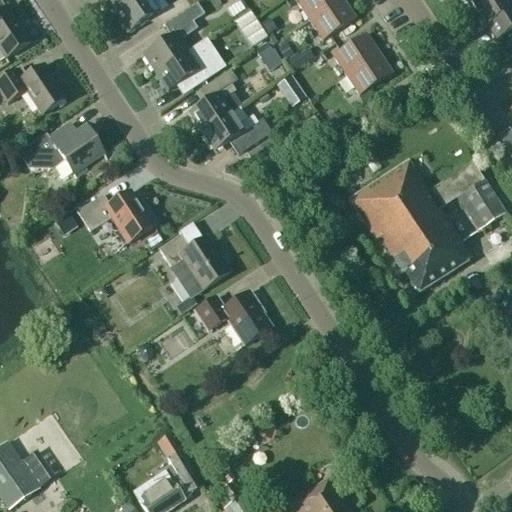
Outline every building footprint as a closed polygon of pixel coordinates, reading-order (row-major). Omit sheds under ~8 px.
[(104,0),(116,17),(141,0),(104,0)] [(163,13),(170,23),(196,5),(199,3),(197,0),(184,0),(183,0),(182,0),(168,9),(161,0),(141,0),(116,17),(128,35),(158,15),(158,16),(163,13)] [(299,0),(295,3),(308,23),(341,1),(340,0),(299,0)] [(463,0),(470,11),(486,0),(463,0)] [(507,0),(486,0),(470,11),(483,30),(487,27),(496,41),(511,29),(511,0),(508,0),(508,1),(507,0)] [(341,1),(308,23),(322,43),(355,21),(341,1)] [(196,5),(170,23),(163,27),(171,38),(142,57),(154,75),(188,53),(180,42),(197,31),(192,24),(203,16),(196,5)] [(0,52),(5,60),(29,44),(6,10),(0,13),(0,52)] [(249,12),(232,24),(250,50),(267,38),(249,12)] [(269,20),(261,26),(267,36),(275,30),(269,20)] [(332,58),(345,78),(378,56),(365,36),(332,58)] [(273,57),(265,44),(254,52),(262,64),(273,57)] [(320,54),(315,48),(303,56),(305,59),(297,64),(294,60),(286,65),(292,74),(308,63),(308,62),(320,54)] [(188,53),(154,75),(167,93),(193,76),(200,86),(224,71),(216,60),(213,62),(208,54),(194,63),(188,53)] [(378,56),(345,78),(358,98),(391,76),(378,56)] [(50,80),(52,78),(44,67),(21,82),(14,72),(0,81),(0,96),(6,106),(25,93),(41,117),(64,102),(50,80)] [(201,134),(230,115),(230,114),(240,107),(232,95),(235,92),(231,85),(236,82),(229,71),(205,88),(211,98),(187,114),(201,134)] [(282,97),(292,112),(307,103),(297,87),(282,97)] [(238,126),(230,115),(201,134),(213,153),(237,137),(245,149),(235,155),(236,157),(246,150),(270,135),(261,120),(256,124),(252,117),(238,126)] [(309,133),(318,127),(312,118),(303,124),(309,133)] [(69,126),(48,140),(45,136),(17,156),(28,171),(52,171),(64,164),(76,182),(77,181),(76,179),(87,172),(84,167),(102,156),(106,162),(107,161),(86,129),(76,136),(69,126)] [(408,163),(349,201),(391,266),(386,269),(386,274),(391,280),(395,280),(399,277),(404,274),(418,295),(471,260),(461,244),(439,211),(456,200),(478,233),(505,216),(472,165),(428,193),(408,163)] [(127,245),(153,229),(130,194),(109,207),(102,197),(76,214),(89,234),(111,220),(127,245)] [(68,217),(53,226),(60,236),(74,226),(68,217)] [(169,271),(189,301),(229,275),(206,240),(189,251),(180,237),(158,252),(170,270),(169,271)] [(258,308),(249,294),(223,311),(216,299),(194,314),(207,334),(226,321),(243,348),(271,330),(257,309),(258,308)] [(257,425),(253,435),(271,441),(274,431),(257,425)] [(202,488),(180,453),(170,437),(157,445),(172,469),(164,475),(139,491),(141,494),(135,499),(143,511),(169,511),(184,503),(182,500),(188,496),(202,488)] [(6,442),(0,446),(0,500),(8,511),(39,489),(6,442)] [(349,511),(328,480),(286,509),(287,511),(349,511)] [(224,511),(253,511),(243,498),(224,511)]
